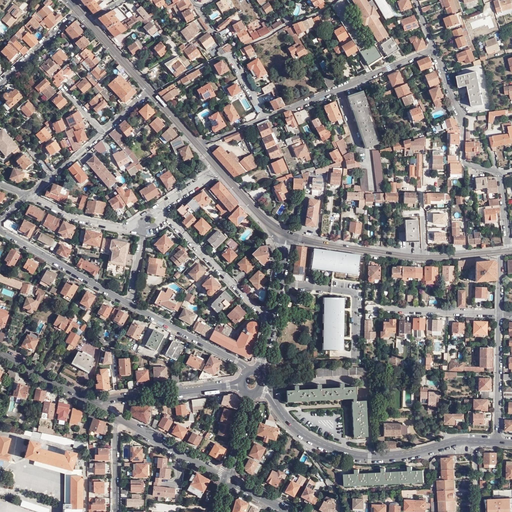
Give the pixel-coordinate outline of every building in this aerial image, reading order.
[(51,2),(49,0),(46,0),(43,4),(45,6),(38,13),(43,19),(53,12),(54,11),(51,8),(54,5),(53,3),(50,6),(48,5),(51,2)] [(93,14),(107,6),(103,0),(98,6),(93,0),(85,5),(93,14)] [(151,0),(151,1),(156,9),(159,7),(161,10),(166,8),(169,6),(170,5),(165,0),(151,0)] [(182,0),(179,0),(174,3),(175,5),(173,6),(173,7),(178,16),(193,7),(191,4),(187,6),(182,0)] [(230,0),(220,0),(216,3),(221,11),(229,6),(231,10),(235,7),(230,0)] [(310,12),(324,3),(321,0),(307,0),(307,1),(309,4),(310,7),(308,9),(310,12)] [(346,0),(374,44),(366,48),(360,52),(362,55),(379,45),(351,0),(346,0)] [(365,0),(351,0),(379,45),(362,55),(362,56),(370,70),(374,69),(371,64),(382,56),(383,58),(390,54),(390,55),(396,51),(395,51),(398,49),(396,45),(397,45),(395,41),(394,41),(392,37),(390,38),(377,18),(379,17),(375,10),(376,9),(371,0),(367,3),(365,0)] [(392,14),(383,0),(374,0),(374,1),(385,19),(392,14)] [(400,0),(400,1),(395,3),(398,11),(400,10),(401,12),(411,8),(407,0),(400,0)] [(443,0),(446,7),(449,17),(456,14),(455,11),(457,10),(453,0),(443,0)] [(453,0),(457,10),(462,8),(458,0),(453,0)] [(499,0),(496,1),(500,15),(504,14),(503,11),(511,8),(511,2),(511,0),(505,0),(500,2),(499,0)] [(268,2),(266,3),(266,4),(260,9),(264,16),(272,9),(268,2)] [(25,3),(18,10),(22,13),(28,6),(25,3)] [(142,16),(136,19),(139,23),(143,21),(150,16),(151,16),(149,14),(139,3),(137,4),(140,8),(138,10),(142,16)] [(18,10),(13,6),(7,13),(8,14),(1,22),(10,29),(21,16),(17,12),(18,10)] [(118,21),(106,28),(114,37),(121,33),(139,23),(136,19),(134,16),(132,17),(124,8),(121,10),(118,7),(114,9),(115,11),(117,10),(123,17),(126,20),(120,23),(118,21)] [(194,8),(193,7),(178,16),(180,20),(184,18),(186,23),(193,19),(189,12),(191,11),(191,10),(194,8)] [(37,13),(36,12),(32,16),(33,18),(34,16),(40,22),(42,21),(36,14),(37,13)] [(53,12),(43,19),(42,21),(40,22),(39,23),(43,26),(45,24),(50,28),(64,16),(60,12),(56,15),(53,12)] [(109,12),(97,19),(106,28),(118,21),(117,20),(113,16),(109,12)] [(459,15),(463,25),(466,24),(461,12),(456,14),(449,17),(444,19),(448,28),(460,24),(457,16),(459,15)] [(150,16),(143,21),(147,25),(144,27),(152,36),(158,30),(154,25),(155,24),(153,22),(152,23),(151,21),(153,19),(150,16)] [(318,16),(313,19),(317,27),(322,23),(318,16)] [(403,20),(403,18),(397,21),(398,23),(401,22),(404,30),(417,26),(413,16),(403,20)] [(209,29),(200,17),(197,18),(206,31),(209,29)] [(37,31),(39,30),(41,26),(33,18),(25,26),(32,32),(34,30),(37,31)] [(302,23),(306,30),(315,26),(310,18),(302,23)] [(227,19),(218,26),(220,29),(229,23),(227,19)] [(74,21),(65,30),(74,40),(83,32),(74,21)] [(199,30),(192,21),(183,26),(184,29),(180,32),(187,41),(196,34),(196,33),(199,30)] [(267,29),(269,33),(282,25),(280,21),(267,29)] [(240,22),(232,26),(236,34),(245,30),(240,22)] [(248,31),(254,41),(269,33),(267,29),(263,22),(261,24),(263,28),(256,32),(255,31),(254,32),(255,33),(253,34),(251,30),(248,31)] [(302,22),(292,26),(297,34),(306,30),(302,23),(302,22)] [(284,28),(278,31),(279,34),(286,30),(290,37),(292,36),(296,43),(288,48),(291,54),(294,60),(298,58),(298,56),(302,54),(305,58),(307,57),(306,56),(305,56),(304,55),(307,53),(298,39),(291,26),(290,25),(284,28)] [(348,36),(342,26),(333,32),(339,41),(348,36)] [(467,35),(470,34),(468,29),(463,31),(462,27),(453,30),(457,39),(465,36),(467,35)] [(247,29),(237,34),(243,45),(254,41),(248,31),(247,29)] [(23,55),(29,50),(24,46),(23,47),(17,40),(18,38),(21,39),(23,38),(24,37),(21,33),(22,32),(20,30),(9,41),(15,46),(23,55)] [(354,30),(348,34),(351,38),(359,52),(360,52),(366,48),(354,30)] [(214,40),(208,32),(198,39),(205,47),(214,40)] [(31,47),(38,42),(32,35),(31,36),(28,33),(24,37),(23,38),(31,47)] [(474,44),(472,40),(470,34),(467,35),(465,36),(457,39),(456,39),(459,48),(468,44),(469,46),(471,46),(474,44)] [(77,42),(83,49),(91,42),(85,35),(77,42)] [(416,51),(425,47),(421,38),(418,39),(416,35),(409,38),(411,42),(412,42),(416,51)] [(485,46),(488,52),(495,50),(495,51),(500,49),(496,37),(482,42),(484,47),(485,46)] [(351,38),(332,49),(335,53),(337,53),(340,52),(341,52),(343,51),(346,56),(351,53),(353,55),(359,52),(351,38)] [(14,47),(15,46),(9,41),(7,43),(8,44),(3,49),(1,51),(12,63),(14,62),(13,61),(19,54),(11,45),(11,44),(14,47)] [(132,55),(142,48),(138,41),(127,47),(132,55)] [(154,48),(160,56),(168,51),(161,43),(154,48)] [(187,48),(185,46),(182,49),(179,51),(182,53),(184,52),(192,62),(201,55),(192,44),(187,48)] [(469,46),(462,49),(463,52),(454,55),(457,62),(465,59),(467,62),(474,59),(471,50),(475,49),(474,44),(471,46),(469,46)] [(104,48),(101,45),(93,52),(96,55),(104,48)] [(222,48),(221,45),(217,48),(222,55),(226,53),(222,48)] [(229,45),(222,48),(226,53),(231,50),(231,49),(231,48),(229,45)] [(250,45),(239,50),(243,56),(248,54),(251,59),(257,56),(250,45)] [(81,63),(91,54),(86,48),(79,54),(83,59),(78,63),(79,65),(81,63)] [(158,59),(160,56),(154,48),(151,50),(158,59)] [(49,56),(53,61),(58,66),(66,58),(57,49),(54,52),(52,49),(50,50),(53,53),(49,56)] [(96,59),(91,54),(81,63),(89,72),(92,69),(91,69),(101,60),(98,57),(96,59)] [(178,56),(164,63),(169,69),(172,66),(176,70),(173,73),(175,76),(185,68),(190,63),(183,55),(180,58),(178,56)] [(367,71),(370,70),(362,56),(362,55),(359,57),(366,68),(365,68),(367,71)] [(107,56),(100,61),(104,66),(110,60),(107,56)] [(428,56),(416,61),(420,71),(431,66),(428,56)] [(43,69),(41,71),(50,80),(56,75),(55,74),(52,76),(51,75),(58,68),(60,71),(61,69),(58,66),(53,61),(52,62),(49,59),(41,67),(43,69)] [(268,76),(257,59),(247,65),(247,67),(249,70),(251,70),(254,76),(252,77),(254,79),(255,80),(261,76),(263,79),(268,76)] [(228,69),(227,66),(224,66),(222,61),(216,64),(216,63),(213,64),(219,75),(228,71),(228,69)] [(106,73),(99,65),(90,73),(97,81),(106,73)] [(56,75),(50,80),(58,89),(61,86),(59,84),(71,73),(68,70),(70,69),(68,67),(67,68),(65,66),(61,69),(60,71),(56,75)] [(130,77),(121,67),(118,70),(117,71),(126,81),(130,77)] [(180,79),(182,82),(184,85),(189,82),(188,80),(193,77),(197,75),(200,73),(198,69),(189,74),(180,79)] [(402,83),(397,71),(384,76),(389,88),(402,83)] [(439,83),(434,72),(424,76),(429,87),(439,83)] [(483,106),(476,73),(457,77),(459,88),(468,86),(472,107),(483,106)] [(94,87),(97,85),(87,74),(84,77),(94,87)] [(115,94),(126,83),(119,75),(107,86),(115,94)] [(32,86),(34,89),(44,80),(42,77),(32,86)] [(331,79),(324,82),(328,88),(335,85),(331,79)] [(44,80),(34,89),(41,97),(43,95),(46,99),(45,100),(46,102),(55,93),(48,85),(49,84),(44,80)] [(69,90),(72,93),(77,89),(76,87),(83,94),(90,87),(83,80),(80,83),(78,82),(69,90)] [(236,84),(235,81),(228,85),(222,88),(225,94),(226,93),(229,98),(241,91),(237,83),(236,84)] [(261,89),(264,94),(276,89),(272,82),(261,89)] [(135,92),(126,83),(115,94),(119,99),(117,101),(123,108),(131,101),(129,98),(135,92)] [(211,88),(211,87),(209,83),(196,90),(199,95),(201,94),(205,101),(215,95),(211,88)] [(176,89),(173,84),(158,93),(166,102),(178,93),(177,91),(179,90),(178,88),(176,89)] [(405,84),(393,88),(397,98),(408,94),(405,85),(405,84)] [(102,91),(97,85),(94,87),(98,93),(102,97),(106,93),(104,90),(102,91)] [(441,97),(437,87),(428,91),(435,108),(442,105),(439,98),(441,97)] [(5,104),(10,109),(21,98),(14,91),(11,93),(10,92),(2,100),(5,103),(5,104)] [(62,94),(60,91),(49,101),(51,102),(52,102),(59,110),(66,103),(58,95),(59,94),(60,95),(62,94)] [(363,140),(366,148),(378,144),(365,106),(366,105),(365,104),(367,104),(363,92),(357,94),(356,92),(354,93),(354,95),(347,97),(351,110),(353,110),(355,117),(353,118),(354,122),(356,121),(362,137),(360,137),(361,140),(363,140)] [(411,94),(400,98),(403,106),(411,103),(412,105),(418,103),(416,99),(413,93),(411,94)] [(95,96),(88,102),(93,108),(92,109),(96,113),(106,104),(102,100),(100,102),(95,96)] [(29,98),(16,110),(19,112),(21,110),(28,117),(35,111),(28,103),(31,100),(29,98)] [(269,102),(274,111),(284,107),(282,105),(284,104),(280,99),(279,99),(278,98),(269,102)] [(416,99),(418,103),(419,104),(423,113),(425,111),(418,98),(416,99)] [(334,101),(323,106),(326,114),(337,110),(334,101)] [(238,118),(230,104),(222,108),(225,113),(224,114),(228,120),(229,120),(230,122),(238,118)] [(76,108),(73,105),(68,110),(71,113),(76,108)] [(152,110),(148,106),(147,105),(139,112),(146,119),(153,112),(152,110)] [(418,109),(417,107),(405,112),(407,117),(403,118),(404,121),(408,119),(409,123),(422,118),(420,114),(422,114),(419,109),(418,109)] [(299,133),(289,110),(283,112),(286,118),(285,118),(287,124),(285,125),(287,131),(292,129),(295,135),(296,135),(299,133)] [(337,110),(326,114),(330,122),(336,119),(338,124),(340,124),(342,122),(337,110)] [(506,110),(490,112),(488,126),(488,129),(492,130),(493,124),(495,117),(506,116),(506,110)] [(302,122),(297,111),(293,113),(298,124),(302,122)] [(72,116),(64,121),(66,125),(68,130),(69,129),(71,128),(73,127),(81,122),(78,112),(74,115),(73,114),(72,115),(72,116)] [(224,124),(217,112),(208,118),(209,120),(206,122),(207,124),(209,123),(211,127),(212,130),(213,131),(214,132),(221,128),(220,126),(224,124)] [(64,121),(62,116),(53,124),(48,129),(51,132),(55,130),(56,133),(64,130),(63,127),(66,125),(64,121)] [(148,124),(148,123),(146,125),(143,127),(147,131),(151,127),(156,133),(163,126),(156,117),(148,124)] [(449,128),(450,131),(456,130),(452,118),(444,120),(447,129),(449,128)] [(271,128),(267,119),(256,123),(257,126),(256,127),(261,137),(262,137),(273,132),(271,128)] [(131,128),(125,120),(119,125),(121,127),(120,128),(126,136),(131,132),(133,135),(136,133),(131,128)] [(493,152),(495,151),(496,151),(496,147),(511,143),(511,126),(511,121),(501,123),(503,133),(490,137),(493,152)] [(83,128),(81,122),(73,127),(76,132),(73,133),(78,144),(80,143),(86,140),(82,129),(83,128)] [(136,133),(136,134),(139,131),(141,129),(143,127),(146,125),(144,123),(139,127),(137,124),(135,126),(134,126),(131,128),(136,133)] [(331,133),(330,131),(327,133),(322,124),(315,128),(320,137),(322,136),(325,140),(328,139),(329,141),(332,139),(329,133),(331,133)] [(47,127),(36,136),(42,143),(53,135),(51,132),(48,129),(47,127)] [(161,136),(166,141),(170,138),(170,139),(171,138),(172,138),(176,135),(169,127),(165,130),(165,131),(160,135),(161,136)] [(82,149),(82,147),(80,143),(78,144),(73,133),(71,128),(69,129),(69,131),(66,133),(69,141),(74,152),(82,149)] [(135,165),(139,162),(131,153),(132,152),(130,149),(121,138),(122,137),(115,129),(108,134),(126,154),(132,160),(133,162),(135,165)] [(450,131),(447,132),(447,139),(449,139),(449,147),(458,147),(458,135),(450,135),(449,133),(459,133),(459,129),(456,130),(450,131)] [(244,137),(241,130),(223,138),(225,141),(230,139),(231,142),(244,137)] [(274,136),(273,132),(262,137),(263,138),(262,139),(266,149),(278,143),(277,142),(274,136)] [(191,157),(186,146),(185,147),(180,135),(169,143),(174,153),(179,151),(183,160),(191,157)] [(296,136),(296,135),(295,135),(285,139),(287,145),(299,140),(297,136),(296,136)] [(0,150),(1,152),(13,142),(7,136),(4,139),(3,137),(0,140),(0,150)] [(424,152),(424,136),(415,139),(414,136),(411,137),(413,141),(410,142),(410,139),(403,141),(396,143),(392,144),(393,150),(403,148),(408,147),(408,150),(422,149),(422,152),(424,152)] [(53,139),(52,140),(53,141),(45,147),(46,148),(54,142),(57,140),(55,138),(53,139)] [(343,155),(349,151),(342,138),(335,141),(339,148),(343,155)] [(107,150),(101,140),(93,147),(99,154),(107,150)] [(15,156),(20,151),(13,142),(1,152),(5,157),(11,152),(15,156)] [(54,142),(46,148),(46,149),(48,152),(45,155),(48,158),(59,149),(54,142)] [(306,159),(310,158),(304,144),(298,146),(297,142),(292,145),(297,157),(299,156),(301,159),(305,157),(306,159)] [(475,142),(470,142),(468,142),(466,142),(466,158),(471,158),(471,154),(478,154),(478,153),(479,154),(480,144),(478,144),(478,146),(475,146),(475,142)] [(282,155),(279,147),(278,145),(278,143),(266,149),(270,158),(271,158),(272,160),(282,155)] [(211,152),(233,177),(253,168),(244,157),(239,162),(235,164),(227,155),(219,146),(211,152)] [(336,162),(345,159),(343,157),(341,157),(337,150),(329,152),(333,160),(335,160),(336,162)] [(379,153),(379,151),(371,150),(376,191),(384,192),(379,153)] [(132,160),(126,154),(125,155),(123,151),(119,153),(118,152),(113,155),(113,157),(118,168),(132,160)] [(347,169),(355,167),(354,161),(353,152),(352,151),(349,151),(343,155),(343,157),(345,159),(344,164),(344,169),(347,169)] [(442,151),(432,151),(432,169),(442,169),(442,151)] [(230,152),(227,155),(235,164),(239,162),(230,152)] [(253,168),(257,167),(255,163),(252,155),(251,154),(244,157),(253,168)] [(32,165),(24,155),(15,162),(22,170),(23,169),(23,170),(28,165),(30,167),(32,165)] [(94,156),(82,165),(83,166),(87,171),(91,167),(94,172),(102,165),(94,156)] [(286,169),(281,158),(270,163),(275,174),(286,169)] [(460,163),(460,161),(456,161),(447,160),(447,164),(449,164),(450,177),(463,177),(463,173),(461,173),(460,163)] [(68,169),(80,184),(87,178),(90,175),(86,171),(83,173),(75,163),(68,169)] [(329,171),(329,169),(330,164),(310,171),(309,173),(311,172),(312,174),(327,173),(328,171),(329,171)] [(102,165),(94,172),(99,177),(106,170),(102,165)] [(332,169),(329,169),(329,171),(330,170),(329,180),(330,180),(330,183),(338,184),(339,177),(340,177),(341,169),(336,169),(336,167),(335,166),(335,169),(332,169)] [(173,185),(176,182),(166,167),(161,170),(164,174),(159,177),(167,188),(171,186),(170,185),(172,184),(173,185)] [(28,177),(29,174),(14,168),(9,178),(18,182),(22,181),(24,175),(28,177)] [(365,191),(368,191),(366,169),(359,169),(360,187),(360,191),(364,191),(365,191)] [(106,170),(99,177),(103,182),(111,175),(106,170)] [(306,185),(309,171),(301,173),(303,179),(293,179),(292,188),(301,189),(302,185),(306,185)] [(274,183),(284,179),(287,178),(292,176),(290,173),(285,175),(285,176),(273,180),(274,183)] [(111,175),(103,182),(108,188),(116,181),(111,175)] [(312,188),(306,188),(304,193),(315,195),(325,197),(326,191),(321,190),(323,179),(313,178),(312,182),(311,182),(310,183),(309,186),(310,187),(312,187),(312,188)] [(485,181),(485,178),(480,178),(474,178),(475,189),(486,188),(485,181)] [(496,192),(495,180),(485,181),(486,188),(486,193),(486,194),(496,192)] [(116,189),(121,196),(126,204),(131,201),(133,203),(137,200),(130,189),(125,193),(121,188),(125,185),(125,186),(128,184),(127,182),(116,189)] [(210,189),(208,191),(216,199),(217,198),(224,205),(222,206),(224,209),(228,214),(238,204),(218,182),(210,189)] [(151,197),(158,192),(152,183),(139,192),(142,196),(143,195),(147,201),(151,198),(151,197)] [(285,192),(281,183),(270,187),(274,196),(273,198),(273,200),(274,201),(276,202),(277,202),(284,199),(281,193),(285,192)] [(390,193),(384,192),(384,200),(397,200),(396,192),(396,189),(395,189),(395,183),(389,183),(390,193)] [(51,197),(49,200),(52,202),(54,198),(58,200),(56,204),(60,205),(61,201),(65,203),(70,190),(54,184),(53,186),(50,190),(46,188),(44,189),(48,191),(45,195),(51,197)] [(373,200),(373,192),(368,191),(365,191),(364,205),(373,206),(373,200)] [(384,192),(376,191),(373,192),(373,200),(374,200),(381,200),(384,200),(384,192)] [(203,192),(192,199),(200,206),(201,208),(210,202),(210,200),(208,197),(207,197),(203,192)] [(363,208),(364,192),(358,192),(358,193),(346,193),(346,200),(350,201),(350,200),(359,200),(359,202),(358,203),(358,208),(363,208)] [(443,193),(422,193),(423,203),(428,203),(428,199),(438,199),(438,198),(443,198),(443,193)] [(414,203),(414,194),(403,194),(402,203),(414,203)] [(462,196),(462,194),(453,195),(453,198),(456,198),(456,199),(455,199),(455,205),(463,204),(462,196)] [(79,207),(83,209),(87,197),(83,195),(79,207)] [(105,196),(108,202),(109,201),(116,212),(121,209),(120,208),(125,205),(118,195),(116,196),(115,195),(109,199),(106,195),(105,196)] [(192,199),(186,204),(190,209),(193,212),(194,212),(200,206),(192,199)] [(97,213),(96,218),(102,220),(103,215),(104,214),(106,203),(93,200),(93,202),(88,201),(86,213),(92,214),(93,212),(96,213),(97,213)] [(315,228),(319,201),(309,200),(305,226),(315,228)] [(28,214),(43,222),(48,213),(33,204),(28,214)] [(190,209),(186,204),(183,207),(181,205),(176,210),(183,217),(183,216),(188,212),(190,209)] [(486,207),(484,207),(484,210),(482,210),(484,223),(495,222),(494,213),(499,212),(498,205),(488,206),(486,207)] [(243,209),(240,206),(228,218),(236,226),(246,215),(242,211),(243,209)] [(125,212),(129,219),(133,216),(129,209),(125,212)] [(224,218),(228,214),(224,209),(221,211),(219,213),(222,216),(224,218)] [(182,222),(187,228),(195,221),(190,215),(190,214),(188,212),(183,216),(186,219),(182,222)] [(57,233),(63,221),(48,214),(42,225),(57,233)] [(210,227),(201,218),(194,226),(203,235),(210,227)] [(404,218),(397,219),(399,241),(417,240),(417,220),(404,220),(404,218)] [(30,237),(36,226),(24,220),(21,226),(20,225),(17,230),(19,231),(20,229),(25,232),(24,234),(30,237)] [(63,222),(57,232),(61,234),(61,235),(63,237),(64,238),(66,238),(66,237),(70,239),(72,234),(71,233),(74,227),(71,225),(70,225),(63,222)] [(360,224),(350,222),(348,232),(358,234),(360,224)] [(450,223),(451,236),(453,236),(453,245),(465,244),(464,235),(463,235),(463,232),(458,232),(458,226),(460,225),(460,222),(450,223)] [(465,226),(466,235),(467,235),(468,244),(480,243),(479,233),(480,233),(479,225),(476,225),(476,232),(471,233),(472,235),(468,235),(468,226),(465,226)] [(37,239),(50,246),(54,240),(41,233),(41,232),(38,230),(34,236),(38,238),(37,239)] [(226,239),(217,230),(207,240),(216,248),(226,239)] [(99,234),(87,231),(85,231),(82,244),(86,245),(98,247),(101,234),(99,234)] [(173,244),(164,235),(154,245),(163,254),(173,244)] [(61,238),(57,244),(61,246),(56,253),(67,260),(69,256),(68,256),(72,248),(69,246),(68,248),(64,245),(64,243),(63,242),(64,240),(61,238)] [(111,240),(103,238),(100,253),(109,255),(106,269),(111,270),(112,271),(112,269),(118,270),(117,272),(118,272),(123,273),(124,268),(122,268),(122,266),(124,267),(129,244),(126,243),(111,240)] [(231,238),(226,243),(232,249),(238,244),(231,238)] [(185,251),(180,246),(176,251),(177,253),(170,260),(178,267),(188,257),(183,253),(185,251)] [(266,246),(260,247),(252,255),(261,264),(270,262),(266,246)] [(307,247),(296,246),(292,276),(303,277),(307,247)] [(237,256),(229,248),(224,253),(223,252),(221,254),(222,255),(230,263),(237,256)] [(325,250),(313,248),(310,267),(319,269),(319,266),(325,267),(325,269),(332,271),(333,268),(343,269),(343,272),(352,273),(352,271),(358,271),(358,258),(354,257),(354,254),(331,251),(330,253),(325,252),(325,250)] [(17,252),(12,249),(5,261),(7,263),(6,265),(11,269),(19,256),(16,254),(17,252)] [(161,267),(162,260),(149,257),(148,262),(149,262),(146,273),(163,277),(165,268),(161,267)] [(253,265),(245,257),(238,264),(246,272),(253,265)] [(31,262),(32,260),(29,258),(28,259),(23,267),(29,271),(28,272),(32,274),(37,265),(31,262)] [(93,278),(98,281),(99,274),(97,272),(99,268),(81,258),(76,265),(81,268),(82,266),(90,272),(90,273),(95,276),(93,278)] [(461,260),(457,261),(457,272),(458,272),(458,270),(460,270),(460,265),(473,264),(474,259),(461,260)] [(492,260),(474,262),(474,280),(495,280),(495,263),(492,260)] [(199,265),(195,261),(190,267),(192,269),(187,273),(188,274),(186,275),(188,278),(190,276),(195,281),(205,271),(202,269),(204,268),(200,264),(199,265)] [(379,262),(370,262),(370,267),(368,267),(367,279),(368,281),(369,282),(370,282),(371,282),(372,281),(373,279),(379,279),(379,267),(378,267),(379,262)] [(397,280),(401,280),(401,277),(401,267),(395,267),(395,268),(391,268),(391,280),(395,281),(395,285),(397,285),(397,280)] [(401,280),(408,281),(409,277),(414,277),(414,268),(410,267),(401,267),(401,277),(401,280)] [(439,279),(439,274),(436,274),(436,267),(424,267),(424,285),(428,285),(428,284),(432,284),(432,285),(436,285),(436,279),(439,279)] [(452,281),(452,267),(442,267),(441,285),(446,285),(446,281),(452,281)] [(266,280),(257,270),(248,279),(249,281),(248,282),(252,286),(253,285),(257,288),(266,280)] [(56,275),(50,272),(49,273),(46,271),(41,280),(50,286),(56,275)] [(173,277),(175,283),(182,275),(179,272),(173,277)] [(211,277),(212,276),(210,274),(204,281),(204,282),(201,285),(206,290),(205,293),(206,295),(208,296),(210,295),(219,286),(211,277)] [(0,275),(0,280),(21,289),(23,285),(17,283),(17,282),(0,275)] [(21,289),(20,293),(27,295),(30,289),(32,290),(33,286),(23,283),(23,285),(21,289)] [(77,286),(72,284),(71,286),(66,283),(60,293),(65,296),(66,295),(71,297),(77,286)] [(477,285),(474,285),(474,287),(475,287),(474,300),(479,300),(479,306),(480,306),(481,300),(485,300),(486,288),(477,287),(477,285)] [(33,309),(36,310),(45,292),(37,288),(36,289),(37,290),(36,293),(39,294),(36,301),(26,298),(22,308),(27,310),(26,312),(31,314),(33,309)] [(169,299),(173,291),(168,289),(165,293),(161,291),(154,304),(161,308),(160,310),(164,312),(166,310),(172,313),(174,310),(177,312),(182,302),(178,300),(178,302),(174,300),(173,301),(169,299)] [(88,308),(95,296),(86,291),(79,303),(88,308)] [(231,298),(224,291),(211,304),(218,311),(224,305),(225,306),(228,303),(227,302),(231,298)] [(193,304),(196,298),(190,293),(189,293),(188,295),(185,300),(193,304)] [(344,298),(322,298),(321,351),(342,351),(344,298)] [(106,305),(107,304),(103,302),(97,312),(100,314),(98,317),(104,320),(111,308),(106,305)] [(245,312),(237,304),(227,315),(235,323),(245,312)] [(122,313),(119,311),(116,309),(114,314),(111,319),(122,325),(127,317),(122,314),(122,313)] [(194,317),(195,315),(184,309),(179,318),(192,325),(195,318),(194,317)] [(0,312),(0,326),(3,328),(8,315),(7,315),(0,312)] [(86,323),(90,315),(85,313),(82,319),(86,323)] [(69,321),(68,321),(58,315),(53,325),(55,326),(54,328),(60,332),(62,330),(64,331),(69,321)] [(388,338),(388,337),(388,332),(394,332),(394,320),(389,319),(389,318),(383,318),(382,332),(380,332),(380,337),(383,338),(384,339),(386,339),(388,338)] [(424,319),(413,318),(413,328),(423,329),(424,319)] [(473,333),(486,333),(486,321),(473,321),(474,318),(465,318),(465,325),(473,325),(473,333)] [(136,341),(143,328),(134,323),(135,320),(134,319),(125,335),(136,341)] [(441,320),(426,319),(426,337),(427,337),(427,335),(441,335),(441,329),(442,329),(442,325),(441,325),(441,320)] [(364,320),(364,340),(374,340),(374,332),(370,332),(371,321),(364,320)] [(399,320),(398,336),(403,336),(403,333),(409,334),(409,325),(409,323),(406,322),(404,322),(404,321),(399,320)] [(451,322),(451,333),(452,333),(452,336),(460,336),(460,333),(463,333),(464,320),(461,320),(461,321),(462,321),(462,323),(451,322)] [(192,330),(209,339),(213,331),(214,330),(197,321),(192,330)] [(213,331),(209,339),(227,349),(227,350),(228,350),(229,350),(246,357),(250,356),(257,327),(255,323),(254,322),(250,321),(248,323),(236,343),(213,331)] [(30,322),(24,333),(28,335),(32,326),(32,323),(30,322)] [(71,323),(66,332),(68,334),(71,330),(73,331),(74,330),(76,331),(78,328),(71,323)] [(97,335),(101,337),(105,329),(101,327),(97,335)] [(155,351),(164,335),(153,329),(145,345),(155,351)] [(74,346),(79,337),(71,332),(66,342),(74,346)] [(37,340),(28,335),(22,346),(33,352),(38,343),(36,342),(37,340)] [(102,345),(113,347),(116,342),(100,339),(99,341),(102,345)] [(176,359),(183,347),(172,341),(165,353),(176,359)] [(487,371),(493,371),(493,367),(491,367),(491,348),(494,348),(494,344),(486,344),(486,348),(480,348),(479,367),(464,367),(464,371),(484,371),(484,367),(487,367),(487,371)] [(447,363),(446,366),(446,370),(449,370),(464,371),(464,367),(464,365),(464,359),(461,359),(461,363),(460,363),(459,363),(459,364),(458,364),(458,363),(457,363),(457,362),(453,362),(453,359),(450,359),(450,348),(449,348),(450,346),(447,346),(447,353),(447,354),(447,361),(447,363)] [(90,357),(91,355),(81,350),(81,352),(78,350),(71,362),(89,371),(92,366),(91,365),(92,364),(90,363),(93,359),(90,357)] [(103,364),(111,363),(111,351),(103,351),(103,364)] [(201,370),(206,361),(199,357),(198,358),(194,356),(197,352),(195,351),(193,356),(190,354),(186,363),(197,369),(198,369),(201,370)] [(425,361),(425,365),(425,370),(428,370),(432,370),(433,370),(433,363),(431,363),(431,361),(431,357),(429,357),(429,353),(425,353),(425,361)] [(210,357),(197,380),(218,377),(218,376),(212,376),(221,362),(210,357)] [(129,363),(129,359),(119,359),(119,366),(118,367),(118,371),(119,371),(119,375),(130,375),(130,363),(129,363)] [(355,374),(369,376),(369,368),(351,366),(323,368),(315,369),(315,377),(355,374)] [(167,381),(167,367),(154,367),(154,381),(167,381)] [(143,371),(143,368),(138,368),(138,371),(136,371),(137,381),(142,381),(142,382),(144,382),(144,381),(148,380),(147,370),(143,371)] [(14,381),(14,380),(16,373),(9,369),(7,372),(9,374),(7,377),(14,381)] [(103,390),(104,391),(109,391),(107,369),(100,370),(100,375),(97,375),(98,385),(96,385),(96,390),(98,390),(98,391),(103,390)] [(456,373),(443,373),(443,379),(448,379),(448,381),(452,381),(452,377),(456,377),(456,373)] [(481,392),(481,399),(488,399),(488,392),(489,392),(490,379),(475,379),(475,384),(478,384),(478,391),(481,392)] [(286,390),(286,398),(290,398),(290,401),(355,399),(354,387),(343,388),(343,383),(339,383),(339,388),(320,388),(320,384),(316,384),(316,389),(298,390),(298,385),(293,385),(294,390),(286,390)] [(26,398),(28,386),(17,384),(16,390),(14,390),(13,396),(21,398),(21,397),(26,398)] [(419,387),(419,403),(427,403),(427,409),(434,409),(434,406),(437,406),(438,392),(426,392),(426,387),(419,387)] [(43,403),(45,392),(36,391),(34,399),(41,401),(41,403),(43,403)] [(234,394),(217,397),(215,403),(220,404),(235,409),(238,400),(234,394)] [(201,408),(207,398),(198,399),(199,406),(199,408),(201,408)] [(486,410),(487,400),(473,400),(472,409),(480,409),(480,410),(486,410)] [(365,401),(351,401),(353,437),(367,437),(365,401)] [(44,402),(42,413),(48,414),(47,418),(53,420),(55,404),(44,402)] [(69,404),(58,402),(56,413),(58,414),(57,420),(59,420),(64,421),(66,421),(67,418),(69,419),(70,414),(69,414),(68,414),(69,409),(69,404)] [(184,404),(174,405),(175,415),(188,414),(187,410),(185,410),(184,404)] [(148,415),(151,405),(131,407),(129,414),(146,423),(147,418),(150,419),(150,416),(148,415)] [(82,411),(72,409),(69,423),(77,425),(78,422),(79,422),(80,418),(82,418),(83,413),(81,413),(82,411)] [(233,412),(223,409),(219,421),(230,424),(233,412)] [(105,425),(106,423),(94,419),(95,416),(88,413),(89,430),(105,435),(108,426),(105,425)] [(171,417),(164,413),(157,425),(167,430),(172,420),(172,418),(171,417)] [(486,418),(486,414),(473,413),(473,420),(472,420),(472,423),(473,423),(473,424),(482,425),(482,420),(492,420),(492,418),(486,418)] [(463,414),(444,414),(444,424),(450,425),(450,426),(454,426),(454,421),(463,421),(463,414)] [(262,439),(262,440),(264,442),(265,440),(266,441),(267,436),(274,438),(278,427),(259,421),(256,432),(261,434),(260,439),(262,439)] [(226,437),(230,426),(218,422),(217,428),(218,428),(216,435),(226,437)] [(186,429),(175,423),(169,432),(181,438),(186,429)] [(399,423),(383,424),(383,436),(399,436),(399,434),(404,434),(406,432),(406,427),(403,424),(399,424),(399,423)] [(199,435),(191,432),(186,441),(190,443),(191,442),(196,445),(203,432),(201,432),(199,435)] [(374,434),(374,444),(383,444),(383,447),(395,447),(394,441),(383,441),(383,436),(378,437),(378,434),(374,434)] [(0,471),(1,468),(0,468),(0,458),(8,461),(10,455),(6,454),(10,439),(0,436),(0,471)] [(25,457),(35,460),(36,459),(61,466),(61,467),(72,470),(72,469),(76,453),(66,450),(64,455),(39,448),(40,443),(30,440),(28,444),(25,443),(24,444),(22,450),(22,452),(23,452),(26,453),(25,457)] [(265,447),(256,441),(253,445),(252,444),(248,450),(249,451),(249,452),(258,458),(260,455),(261,456),(263,452),(262,451),(265,447)] [(82,450),(84,444),(75,442),(73,448),(82,450)] [(66,450),(40,443),(39,448),(64,455),(66,450)] [(218,459),(224,449),(215,443),(209,454),(218,459)] [(141,460),(140,446),(129,446),(130,460),(132,460),(141,460)] [(105,463),(111,463),(111,460),(108,460),(108,448),(95,448),(95,460),(105,460),(105,463)] [(497,453),(484,453),(484,467),(489,467),(489,472),(491,472),(491,467),(496,467),(497,453)] [(260,463),(249,456),(243,465),(244,468),(246,469),(246,470),(250,472),(251,470),(254,472),(260,463)] [(441,458),(442,469),(453,469),(453,465),(455,465),(455,461),(453,461),(452,456),(443,457),(443,458),(441,458)] [(153,482),(152,495),(174,497),(175,487),(160,486),(161,477),(169,478),(170,468),(166,468),(167,457),(157,457),(156,467),(159,467),(158,479),(159,479),(159,483),(153,482)] [(65,473),(64,509),(71,509),(72,470),(61,467),(61,466),(36,459),(35,460),(34,460),(33,465),(65,473)] [(94,473),(110,473),(110,469),(109,469),(108,467),(106,468),(106,463),(89,463),(89,467),(93,467),(93,472),(94,472),(94,473)] [(132,464),(132,463),(123,463),(123,467),(132,467),(132,468),(126,468),(126,471),(132,471),(132,477),(146,477),(146,464),(132,464)] [(355,473),(344,474),(344,486),(424,482),(423,470),(412,470),(412,466),(408,466),(408,471),(386,472),(385,467),(381,468),(381,472),(359,473),(359,469),(355,469),(355,473)] [(72,470),(71,509),(73,509),(73,510),(82,510),(83,475),(81,475),(82,469),(72,469),(72,470)] [(453,469),(442,469),(442,478),(436,478),(436,480),(437,480),(454,479),(460,479),(460,478),(453,478),(453,469)] [(276,473),(271,470),(265,481),(275,486),(280,478),(283,479),(285,475),(278,471),(276,473)] [(206,478),(198,474),(198,475),(195,473),(194,476),(191,474),(187,483),(189,484),(186,490),(199,496),(208,480),(206,479),(206,478)] [(92,498),(95,498),(95,494),(106,494),(107,482),(98,482),(98,479),(92,479),(92,483),(94,483),(94,492),(89,492),(89,498),(92,498)] [(437,480),(438,491),(454,490),(461,490),(461,488),(454,489),(454,479),(437,480)] [(140,481),(140,480),(129,480),(130,491),(144,490),(144,485),(142,485),(142,481),(140,481)] [(311,490),(315,483),(309,480),(307,483),(298,499),(312,507),(314,504),(314,503),(317,499),(311,495),(313,491),(311,490)] [(288,484),(286,488),(284,491),(293,496),(299,485),(296,484),(290,481),(288,484)] [(438,491),(438,502),(455,501),(454,490),(438,491)] [(326,497),(325,501),(322,501),(321,503),(316,500),(314,503),(314,504),(319,507),(318,509),(323,511),(333,511),(334,504),(332,500),(330,500),(330,497),(326,497)] [(243,511),(247,500),(244,499),(243,501),(238,498),(235,499),(230,511),(243,511)] [(363,499),(360,498),(352,498),(352,509),(363,509),(363,499)] [(488,499),(488,504),(486,504),(486,511),(511,511),(511,507),(511,498),(488,499)] [(88,511),(91,511),(92,509),(104,509),(104,499),(95,499),(94,505),(89,505),(88,511)] [(404,511),(415,511),(416,500),(416,499),(404,499),(404,511)] [(416,500),(415,511),(426,511),(426,500),(421,500),(421,499),(420,499),(420,500),(416,500)] [(256,511),(259,507),(247,500),(243,511),(256,511)] [(438,502),(438,511),(442,511),(455,511),(455,501),(438,502)] [(398,506),(398,504),(390,503),(389,511),(399,511),(400,506),(398,506)]
